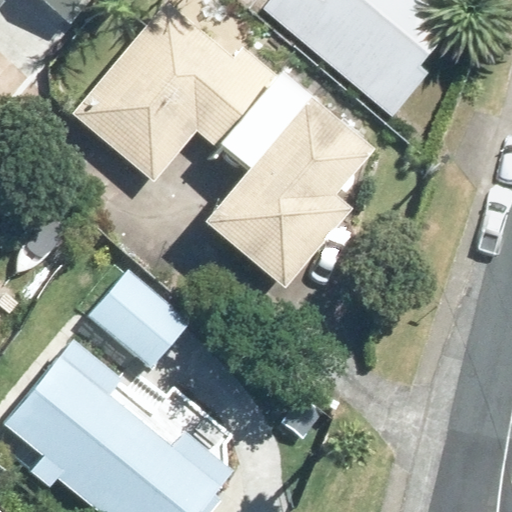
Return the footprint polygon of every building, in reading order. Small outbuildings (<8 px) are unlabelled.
[(29,0),(66,30),(91,0),(29,0)] [(278,0),(270,10),(399,116),(437,70),(430,65),(452,40),(436,27),(458,0),(278,0)] [(192,139),(242,184),(197,234),(280,304),(345,223),(330,208),(371,160),(242,53),(233,64),(168,7),(70,119),(149,189),(192,139)] [(88,322),(97,330),(86,343),(129,379),(140,365),(151,374),(190,327),(128,275),(88,322)] [(41,465),(27,481),(47,498),(54,487),(84,511),(202,511),(231,477),(184,439),(171,455),(106,404),(119,386),(71,349),(2,433),(41,465)] [(0,374),(0,413),(19,392),(0,374)]
